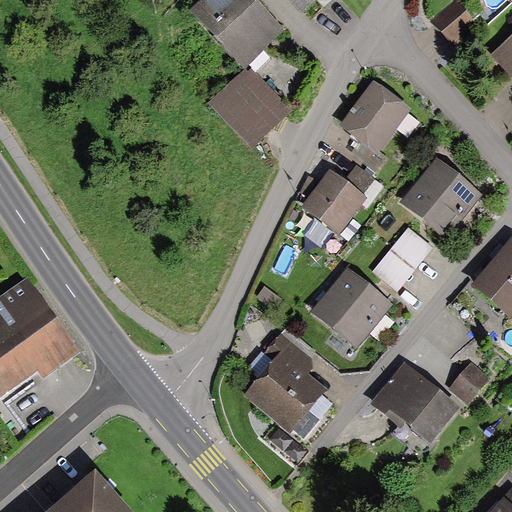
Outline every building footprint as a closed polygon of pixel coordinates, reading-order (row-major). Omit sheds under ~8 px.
[(187,7),(245,69),(249,65),(287,29),(260,0),(189,0),(192,2),(187,7)] [(288,0),(301,12),(314,0),(288,0)] [(452,45),(479,21),(460,0),(456,0),(432,22),(452,45)] [(511,32),(489,53),(511,78),(511,32)] [(290,108),(249,65),(245,69),(210,103),(251,145),(290,108)] [(411,109),(374,81),(340,125),(361,140),(351,154),(377,174),(390,157),(381,151),(397,129),(408,137),(420,121),(409,112),(411,109)] [(437,157),(400,200),(446,239),(483,195),(437,157)] [(376,179),(356,164),(346,178),(331,167),(301,208),(341,237),(371,196),(366,193),(376,179)] [(410,228),(373,272),(397,292),(434,248),(410,228)] [(511,236),(472,284),(511,317),(511,316),(511,236)] [(392,303),(347,269),(314,314),(359,347),(392,303)] [(264,287),(257,297),(274,309),(281,299),(264,287)] [(52,381),(78,361),(25,290),(0,308),(0,398),(42,368),(52,381)] [(280,332),(263,352),(273,360),(243,394),(291,435),(294,431),(305,440),(322,421),(309,410),(327,389),(309,372),(313,368),(312,358),(280,332)] [(406,362),(372,403),(401,426),(405,420),(431,441),(459,406),(406,362)] [(449,389),(468,405),(491,378),(472,362),(449,389)] [(131,511),(93,468),(42,511),(131,511)] [(511,511),(511,496),(508,492),(488,511),(511,511)]
